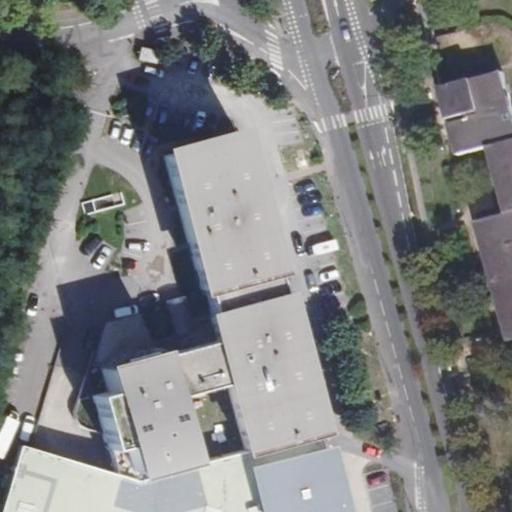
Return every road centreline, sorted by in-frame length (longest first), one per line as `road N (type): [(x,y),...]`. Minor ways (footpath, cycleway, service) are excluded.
road 1 (tertiary): [(311,57),(437,511)]
road 2 (tertiary): [(465,511),(391,239)]
road 3 (residential): [(391,239),(368,83),(378,26)]
road 4 (tertiary): [(391,239),(345,50)]
road 5 (residential): [(138,12),(24,40),(0,35)]
